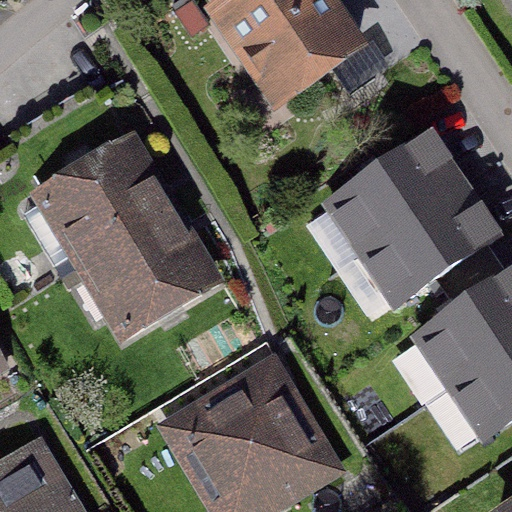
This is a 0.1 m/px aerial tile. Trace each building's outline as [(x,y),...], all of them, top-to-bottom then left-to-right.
[(315,0),(232,0),(212,13),(257,80),(282,63),(299,88),(351,53),(315,0)] [(394,305),(495,239),(469,198),(451,170),(431,140),(330,206),(394,305)] [(120,338),(206,286),(176,236),(157,204),(123,149),(38,201),(120,338)] [(511,418),(511,270),(415,333),(483,437),(511,418)] [(263,386),(178,438),(222,511),(247,511),(315,472),(263,386)] [(0,511),(67,511),(31,452),(0,470),(0,511)] [(345,511),(347,511),(368,499),(354,478),(333,491),(345,511)]
